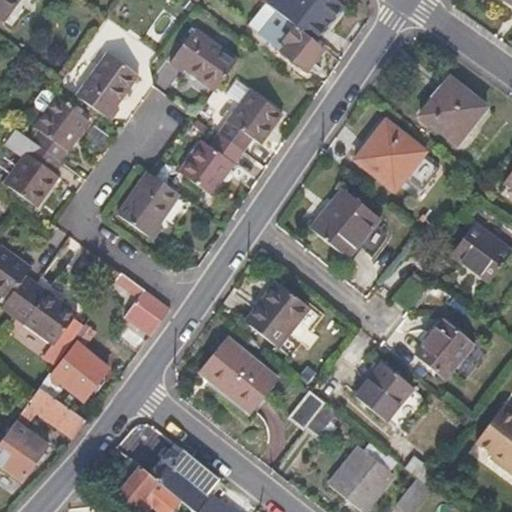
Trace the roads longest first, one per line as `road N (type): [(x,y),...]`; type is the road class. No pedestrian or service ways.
road 1 (residential): [(403,0),(134,385)]
road 2 (residential): [(134,385),(291,511)]
road 3 (residential): [(134,385),(35,511)]
road 4 (residential): [(511,73),(411,0)]
